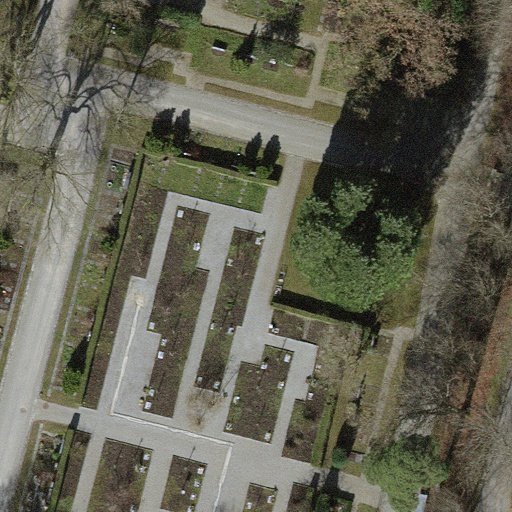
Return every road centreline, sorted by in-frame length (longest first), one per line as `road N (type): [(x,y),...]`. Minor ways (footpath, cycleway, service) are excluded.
road 1 (track): [(492,0),(399,511)]
road 2 (track): [(0,476),(82,176),(53,29),(61,0)]
road 3 (track): [(0,119),(142,92),(465,182)]
